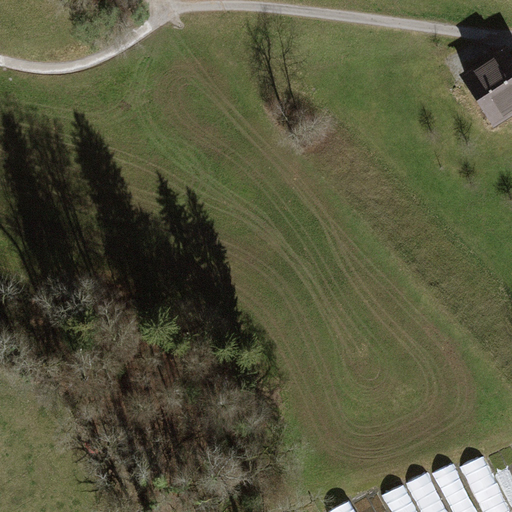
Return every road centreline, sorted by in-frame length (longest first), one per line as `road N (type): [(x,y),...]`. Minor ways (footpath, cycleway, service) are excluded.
road 1 (track): [(166,11),(265,8),(511,36)]
road 2 (track): [(0,61),(76,66),(121,46),(166,11)]
